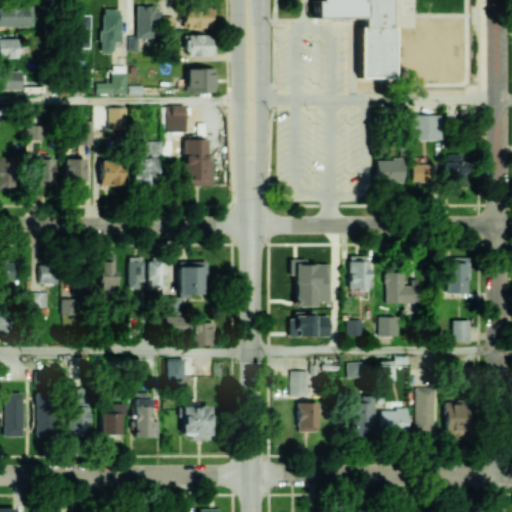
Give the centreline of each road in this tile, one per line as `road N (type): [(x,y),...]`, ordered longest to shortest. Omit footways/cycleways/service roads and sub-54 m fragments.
road 1 (residential): [(0,475),(511,476)]
road 2 (residential): [(498,511),(497,0)]
road 3 (secondary): [(252,511),(251,225)]
road 4 (residential): [(251,225),(511,225)]
road 5 (residential): [(0,225),(251,225)]
road 6 (secondary): [(237,0),(251,225)]
road 7 (secondary): [(251,225),(262,0)]
